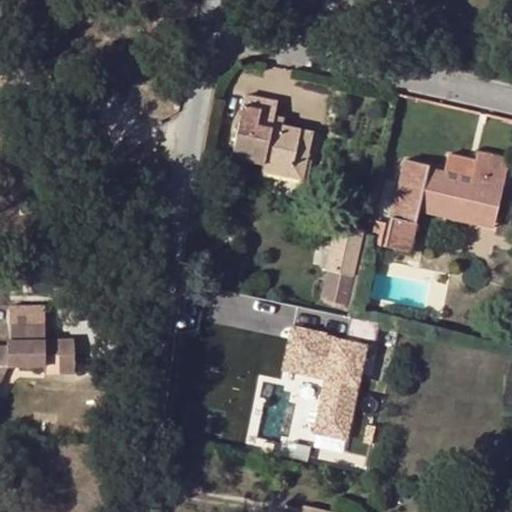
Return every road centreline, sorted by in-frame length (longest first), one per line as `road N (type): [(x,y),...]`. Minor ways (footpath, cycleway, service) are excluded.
road 1 (unclassified): [(210,26),(177,164),(141,511)]
road 2 (residential): [(210,26),(511,99)]
